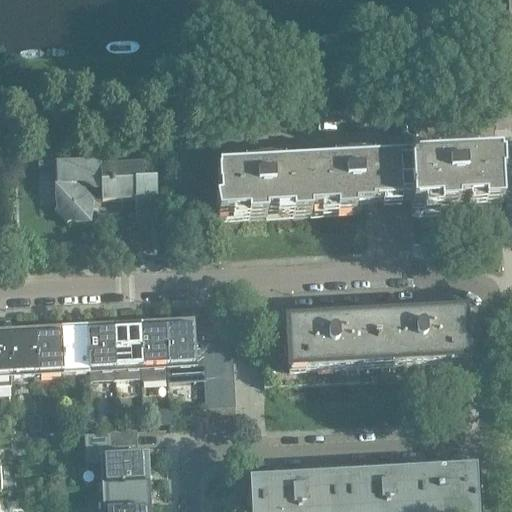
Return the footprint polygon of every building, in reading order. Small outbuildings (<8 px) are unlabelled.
[(511,54),(511,37),(494,38),(495,55),(511,54)] [(500,214),(498,185),(501,185),(500,167),(497,168),(497,164),(460,166),(459,160),(445,161),(445,166),(411,168),(411,163),(400,164),(358,166),(357,161),(344,162),(343,167),(310,169),(270,171),(268,166),(256,166),(255,166),(255,172),(217,174),(217,178),(216,178),(217,193),(218,193),(218,204),(214,205),(217,220),(246,218),(246,223),(265,222),(265,217),(291,216),(291,221),(310,220),(310,215),(335,213),(335,218),(354,217),(354,212),(371,211),(371,208),(402,207),(409,206),(410,217),(418,216),(418,214),(430,213),(437,213),(437,218),(456,217),(455,212),(481,210),(481,215),(500,214)] [(152,222),(150,185),(141,186),(140,169),(101,171),(101,166),(56,169),(57,191),(54,191),(55,205),(55,206),(56,208),(56,211),(55,213),(66,226),(69,225),(71,225),(73,226),(76,227),(88,229),(91,204),(135,202),(136,223),(152,222)] [(464,368),(462,321),(284,331),(285,343),(286,367),(287,379),(287,390),(424,383),(464,381),(463,369),(464,368)] [(215,325),(216,350),(229,349),(227,324),(226,324),(215,325)] [(203,326),(202,326),(202,332),(203,332),(204,350),(216,350),(215,325),(214,325),(203,326)] [(173,331),(164,331),(166,371),(167,382),(205,379),(205,374),(204,369),(205,369),(204,362),(204,358),(204,350),(203,332),(202,332),(191,333),(190,329),(189,329),(188,326),(174,327),(173,331)] [(148,332),(138,333),(140,373),(141,379),(143,379),(143,373),(163,372),(164,378),(166,377),(166,371),(164,331),(163,331),(163,330),(162,327),(148,328),(148,332)] [(122,334),(112,334),(115,384),(141,383),(141,379),(140,373),(138,333),(137,333),(137,332),(136,329),(122,330),(122,334)] [(96,335),(86,336),(89,382),(89,385),(115,384),(112,334),(111,334),(111,333),(110,330),(96,331),(96,335)] [(70,336),(60,337),(62,377),(63,383),(65,383),(65,377),(86,376),(86,382),(89,382),(86,336),(85,336),(85,335),(85,331),(84,331),(70,332),(70,336)] [(44,338),(34,338),(36,378),(37,384),(39,384),(39,378),(59,377),(60,383),(63,383),(62,377),(60,337),(59,337),(59,336),(59,333),(58,333),(44,334),(44,338)] [(18,339),(8,340),(10,380),(11,386),(13,386),(13,380),(33,379),(34,385),(37,384),(36,378),(34,338),(33,338),(33,337),(33,334),(32,334),(18,335),(18,339)] [(0,390),(11,390),(11,386),(8,340),(7,340),(7,339),(7,336),(6,336),(0,336),(0,390)] [(275,367),(273,343),(261,344),(262,368),(275,367)] [(286,367),(285,343),(273,343),(275,367),(286,367)] [(216,350),(204,350),(204,358),(204,362),(229,361),(229,349),(216,350)] [(229,361),(204,362),(205,369),(204,369),(205,374),(230,373),(229,361)] [(287,379),(286,367),(275,367),(262,368),(263,380),(287,379)] [(230,373),(205,374),(205,379),(205,386),(231,385),(230,373)] [(287,390),(287,379),(263,380),(264,392),(287,390)] [(231,397),(231,385),(205,386),(206,398),(231,397)] [(232,409),(231,397),(206,398),(206,410),(219,410),(232,409)] [(233,434),(232,409),(219,410),(221,434),(233,434)] [(219,410),(206,410),(208,432),(208,435),(221,434),(219,410)] [(169,426),(168,413),(159,413),(160,427),(169,426)] [(143,427),(142,414),(133,415),(134,428),(143,427)] [(117,429),(116,416),(107,416),(108,429),(117,429)] [(91,430),(90,417),(81,417),(82,431),(91,430)] [(65,432),(64,418),(56,419),(56,432),(65,432)] [(39,433),(38,420),(30,420),(30,433),(39,433)] [(135,449),(134,436),(110,438),(110,451),(135,449)] [(102,462),(96,463),(96,466),(102,466),(103,486),(97,487),(98,489),(104,489),(144,487),(144,486),(143,477),(147,476),(147,463),(147,462),(143,462),(142,462),(142,460),(135,461),(135,449),(110,451),(110,438),(101,438),(102,462)] [(40,450),(39,441),(26,442),(26,451),(40,450)] [(41,476),(41,467),(27,468),(28,477),(41,476)] [(481,511),(479,475),(442,477),(442,482),(249,492),(250,511),(481,511)] [(104,489),(98,489),(98,492),(104,492),(104,511),(145,511),(145,504),(149,503),(148,489),(145,488),(144,488),(144,487),(104,489)] [(64,501),(64,491),(50,492),(51,502),(64,501)] [(42,501),(42,493),(29,493),(29,502),(42,501)]
